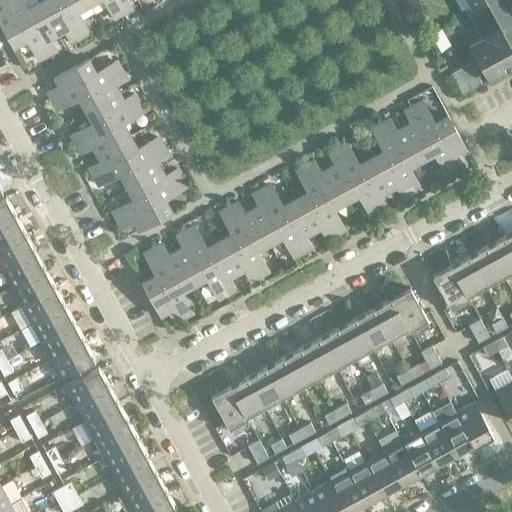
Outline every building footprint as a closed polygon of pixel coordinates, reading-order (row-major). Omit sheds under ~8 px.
[(20,26),(5,0),(0,0),(0,4),(2,7),(0,8),(0,22),(13,47),(26,39),(36,58),(49,51),(32,20),(20,26)] [(21,0),(5,0),(20,26),(32,20),(49,51),(55,48),(50,39),(57,35),(38,0),(26,7),(21,0)] [(68,0),(38,0),(57,35),(64,31),(69,40),(75,37),(58,6),(68,0)] [(68,0),(58,6),(75,37),(88,30),(77,11),(90,5),(87,0),(68,0)] [(87,0),(90,5),(97,0),(103,0),(112,17),(125,10),(119,0),(87,0)] [(119,0),(125,10),(131,7),(127,0),(119,0)] [(511,18),(511,9),(507,0),(480,0),(469,6),(465,8),(480,36),(511,18)] [(511,18),(480,36),(468,43),(487,79),(505,69),(503,66),(511,60),(511,18)] [(48,90),(51,96),(83,79),(89,90),(121,73),(114,61),(95,71),(88,58),(53,77),(57,85),(48,90)] [(481,82),(469,61),(450,72),(462,93),(481,82)] [(124,79),(121,73),(89,90),(83,79),(51,96),(58,109),(77,98),(84,110),(119,91),(115,84),(124,79)] [(123,98),(119,91),(84,110),(91,123),(72,133),(78,146),(110,128),(104,117),(135,99),(132,93),(123,98)] [(142,112),(135,99),(104,117),(110,128),(78,146),(82,152),(91,147),(95,154),(130,135),(123,122),(142,112)] [(423,102),(410,108),(428,140),(439,134),(457,165),(463,162),(458,153),(465,149),(446,114),(433,121),(423,102)] [(428,140),(410,108),(404,112),(409,121),(402,125),(421,160),(434,153),(444,172),(457,165),(439,134),(428,140)] [(390,119),(384,123),(401,154),(390,161),(407,192),(420,185),(409,166),(421,160),(402,125),(395,129),(390,119)] [(401,154),(384,123),(372,130),(382,149),(370,155),(389,190),(396,186),(401,196),(407,192),(390,161),(401,154)] [(137,147),(130,135),(95,154),(99,161),(90,166),(93,172),(124,155),(131,166),(162,149),(156,136),(137,147)] [(347,143),(335,150),(352,181),(363,175),(381,207),(387,203),(382,194),(389,190),(370,155),(357,162),(347,143)] [(166,155),(162,149),(131,166),(124,155),(93,172),(100,184),(119,174),(125,186),(160,167),(157,160),(166,155)] [(352,181),(335,150),(328,153),(333,162),(326,166),(346,201),(358,195),(368,214),(381,207),(363,175),(352,181)] [(314,161),(308,164),(326,196),(314,202),(331,234),(344,227),(333,208),(346,201),(326,166),(319,170),(314,161)] [(326,196),(308,164),(296,171),(306,190),(294,197),(313,232),(320,228),(325,237),(331,234),(314,202),(326,196)] [(164,174),(160,167),(125,186),(132,198),(113,209),(120,221),(152,204),(145,192),(177,175),(173,169),(164,174)] [(184,188),(177,175),(145,192),(152,204),(120,221),(123,228),(133,222),(137,230),(172,211),(165,198),(184,188)] [(271,185),(258,192),(276,223),(287,217),(304,248),(311,245),(306,236),(313,232),(294,197),(281,204),(271,185)] [(276,223),(258,192),(252,195),(257,204),(250,208),(269,243),(282,236),(292,255),(304,248),(287,217),(276,223)] [(0,222),(15,214),(5,196),(0,198),(0,222)] [(238,203),(232,206),(249,238),(238,244),(255,276),(267,269),(257,250),(269,243),(250,208),(243,212),(238,203)] [(249,238),(232,206),(219,213),(230,232),(218,239),(237,273),(244,270),(249,279),(255,276),(238,244),(249,238)] [(0,245),(25,232),(15,214),(0,222),(0,245)] [(195,226),(182,233),(200,265),(211,258),(229,290),(235,287),(230,277),(237,273),(218,239),(205,245),(195,226)] [(34,250),(25,232),(0,245),(0,267),(1,269),(34,250)] [(200,265),(182,233),(176,236),(181,246),(174,249),(193,284),(206,278),(216,297),(229,290),(211,258),(200,265)] [(511,270),(511,250),(504,235),(486,245),(502,275),(511,270)] [(162,244),(156,247),(173,279),(162,285),(179,317),(192,310),(181,291),(193,284),(174,249),(167,253),(162,244)] [(502,275),(486,245),(468,254),(485,285),(502,275)] [(173,279),(156,247),(144,254),(154,273),(141,280),(160,315),(168,311),(173,320),(179,317),(162,285),(173,279)] [(44,268),(34,250),(1,269),(10,287),(44,268)] [(485,285),(468,254),(450,264),(467,295),(468,294),(485,285)] [(467,295),(450,264),(431,274),(445,301),(449,307),(469,296),(468,294),(467,295)] [(54,286),(44,268),(10,287),(20,304),(54,286)] [(64,304),(54,286),(20,304),(30,322),(64,304)] [(427,319),(409,286),(390,297),(407,327),(406,328),(408,330),(427,319)] [(407,327),(390,297),(372,306),(389,337),(406,328),(407,327)] [(74,322),(64,304),(30,322),(40,340),(74,322)] [(389,337),(372,306),(355,316),(371,347),(389,337)] [(371,347),(355,316),(337,326),(353,357),(371,347)] [(490,323),(495,332),(506,326),(502,316),(490,323)] [(467,324),(468,325),(472,333),(484,326),(479,318),(467,324)] [(83,340),(74,322),(40,340),(50,358),(83,340)] [(353,357),(337,326),(319,336),(335,367),(353,357)] [(488,335),(484,326),(472,333),(477,341),(488,335)] [(506,344),(501,335),(492,340),(497,349),(506,344)] [(335,367),(319,336),(300,346),(317,377),(335,367)] [(94,358),(83,340),(50,358),(60,377),(94,358)] [(497,349),(492,340),(482,346),(487,354),(497,349)] [(420,350),(424,359),(436,353),(431,345),(431,344),(420,350)] [(317,377),(300,346),(282,356),(299,386),(317,377)] [(440,362),(436,353),(424,359),(429,368),(440,362)] [(299,386),(282,356),(265,366),(281,396),(299,386)] [(12,370),(6,359),(0,362),(0,368),(3,375),(12,370)] [(418,362),(406,369),(411,377),(422,371),(418,362)] [(107,384),(97,365),(63,383),(74,402),(107,384)] [(281,396),(265,366),(247,375),(263,406),(281,396)] [(447,376),(442,368),(433,373),(437,382),(447,376)] [(411,377),(406,369),(395,375),(400,384),(411,377)] [(437,382),(433,373),(423,378),(428,387),(437,382)] [(263,406),(247,375),(229,385),(246,416),(247,415),(263,406)] [(16,377),(7,381),(13,393),(22,388),(16,377)] [(511,421),(511,379),(494,389),(511,422),(511,421)] [(382,382),(371,388),(375,397),(386,391),(382,382)] [(117,402),(107,384),(74,402),(83,420),(117,402)] [(246,416),(229,385),(210,395),(228,428),(248,417),(247,415),(246,416)] [(411,396),(406,387),(397,392),(402,401),(411,396)] [(375,397),(371,388),(360,394),(364,403),(375,397)] [(402,401),(397,392),(387,398),(392,406),(402,401)] [(472,401),(454,411),(471,444),(490,434),(472,401)] [(127,419),(117,402),(83,420),(93,438),(127,419)] [(345,402),(334,408),(339,417),(350,411),(345,402)] [(375,416),(370,407),(361,412),(366,421),(375,416)] [(339,417),(334,408),(323,414),(328,423),(339,417)] [(34,409),(25,414),(31,425),(40,421),(34,409)] [(471,444),(454,411),(436,421),(454,454),(471,444)] [(366,421),(361,412),(351,417),(356,426),(366,421)] [(24,425),(18,414),(9,419),(15,430),(24,425)] [(137,437),(127,419),(93,438),(103,456),(137,437)] [(46,432),(40,421),(31,425),(37,437),(46,432)] [(310,421),(299,428),(303,436),(314,431),(310,421)] [(454,454),(436,421),(418,431),(436,463),(454,454)] [(30,436),(24,425),(15,430),(21,441),(30,436)] [(339,435),(334,426),(325,432),(329,441),(339,435)] [(303,436),(299,428),(287,434),(292,443),(303,436)] [(436,463),(418,431),(400,441),(418,473),(436,463)] [(329,441),(325,432),(315,437),(320,446),(329,441)] [(147,455),(137,437),(103,456),(113,474),(147,455)] [(269,444),(274,452),(285,446),(281,437),(269,444)] [(247,445),(247,446),(251,454),(263,447),(258,438),(247,445)] [(418,473),(400,441),(382,451),(400,483),(418,473)] [(53,445),(44,450),(50,461),(60,456),(53,445)] [(303,455),(298,446),(289,451),(294,460),(303,455)] [(267,456),(263,447),(251,454),(256,462),(267,456)] [(43,461),(37,450),(28,454),(34,465),(43,461)] [(294,460),(289,451),(279,457),(284,465),(294,460)] [(400,483),(382,451),(364,460),(381,493),(400,483)] [(156,473),(147,455),(113,474),(123,492),(156,473)] [(66,467),(60,456),(50,461),(57,472),(66,467)] [(381,493),(364,460),(346,470),(364,503),(381,493)] [(49,472),(43,461),(34,465),(40,477),(49,472)] [(271,462),(260,468),(266,478),(276,472),(271,462)] [(346,511),(364,503),(346,470),(328,480),(345,511),(346,511)] [(166,491),(156,473),(123,492),(132,509),(166,491)] [(345,511),(328,480),(310,490),(322,511),(345,511)] [(69,481),(63,484),(60,486),(67,497),(75,492),(69,481)] [(0,507),(9,503),(0,486),(0,507)] [(67,497),(60,486),(52,490),(58,502),(67,497)] [(322,511),(310,490),(292,500),(298,511),(322,511)] [(172,511),(177,510),(166,491),(132,509),(133,511),(172,511)] [(81,503),(75,492),(67,497),(73,508),(81,503)] [(64,511),(73,508),(67,497),(58,502),(63,511),(64,511)] [(298,511),(292,500),(273,510),(270,511),(298,511)] [(0,511),(14,511),(9,503),(0,507),(0,511)]
